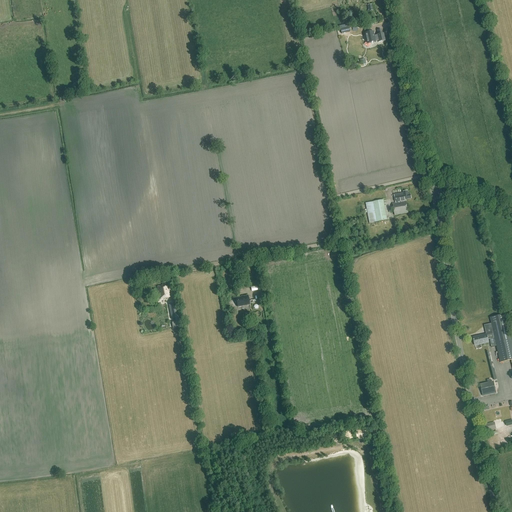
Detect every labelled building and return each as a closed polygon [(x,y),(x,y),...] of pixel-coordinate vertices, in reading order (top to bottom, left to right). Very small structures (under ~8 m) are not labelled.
[(373,31),(365,33),(368,44),(376,42),(376,41),(378,41),(378,42),(385,41),(383,33),(382,34),(381,29),(377,30),(378,35),(376,35),(377,35),(374,36),(373,31)] [(403,192),(403,193),(394,195),(396,203),(392,204),(395,216),(408,213),(405,200),(411,199),(410,194),(408,195),(408,191),(403,192)] [(383,200),(366,203),(369,223),(387,220),(383,200)] [(159,299),(170,297),(168,287),(167,288),(166,282),(162,283),(162,285),(157,286),(158,289),(157,290),(159,299)] [(271,328),(269,322),(264,296),(263,289),(258,289),(258,293),(260,292),(261,297),(262,300),(263,300),(267,322),(266,323),(268,329),(271,328)] [(237,306),(249,304),(248,296),(236,298),(237,306)] [(169,303),(172,319),(179,318),(176,301),(169,303)] [(494,317),(490,318),(500,363),(511,360),(511,364),(511,342),(507,320),(496,323),(494,317)] [(484,325),(486,334),(473,338),(475,346),(488,342),(488,340),(494,338),(491,324),(484,325)] [(480,385),(482,394),(496,391),(493,381),(491,382),(490,379),(487,380),(488,383),(480,385)] [(486,424),(488,431),(497,428),(495,421),(486,424)]
